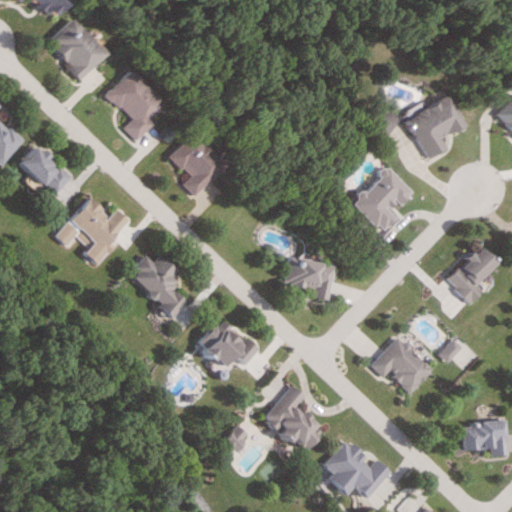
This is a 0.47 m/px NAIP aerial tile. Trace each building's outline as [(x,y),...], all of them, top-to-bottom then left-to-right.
[(58,0),(13,0),(26,0),(47,15),(58,0)] [(77,77),(101,52),(64,17),(40,42),(77,77)] [(511,65),(511,19),(488,28),(503,68),(511,65)] [(120,126),(132,138),(163,106),(123,69),(101,93),(127,118),(120,126)] [(487,113),(511,139),(511,144),(510,146),(511,147),(511,94),(509,92),(487,113)] [(457,124),(441,95),(401,117),(423,158),(442,148),(435,136),(457,124)] [(370,108),(366,129),(385,133),(390,113),(370,108)] [(0,158),(17,141),(0,124),(0,158)] [(179,184),(191,195),(220,165),(187,133),(165,156),(187,176),(179,184)] [(38,185),(41,182),(52,192),(67,176),(55,164),(52,168),(43,159),(45,157),(31,143),(13,162),(38,185)] [(349,203),(380,232),(394,217),(386,209),(394,201),(397,204),(410,190),(383,165),(353,197),(354,198),(349,203)] [(49,236),(59,244),(69,233),(78,241),(82,236),(87,241),(77,253),(89,264),(107,244),(104,241),(124,219),(112,208),(105,216),(84,197),(49,236)] [(469,303),(482,290),(474,282),(495,263),(478,245),(444,277),(469,303)] [(164,317),(180,302),(166,287),(173,282),(166,275),(171,271),(155,254),(146,262),(141,255),(122,272),(164,317)] [(281,283),(311,288),(309,296),(327,299),(333,264),(285,256),(281,283)] [(236,340),(215,316),(189,340),(214,366),(227,353),(237,364),(254,349),(241,335),(236,340)] [(431,368),(397,335),(369,364),(381,376),(386,371),(408,392),(431,368)] [(446,362),(462,347),(453,338),(438,353),(446,362)] [(255,414),(281,442),(287,437),(298,449),(316,433),(290,403),(298,396),(288,385),(255,414)] [(505,454),(503,420),(461,422),(462,449),(489,447),(489,454),(505,454)] [(210,443),(221,454),(241,435),(230,424),(210,443)] [(385,472),(371,458),(366,464),(340,438),(315,463),(324,472),(320,477),(338,494),(347,485),(360,498),(385,472)]
